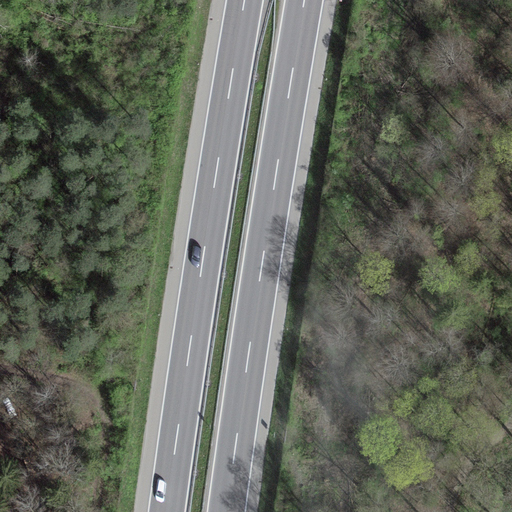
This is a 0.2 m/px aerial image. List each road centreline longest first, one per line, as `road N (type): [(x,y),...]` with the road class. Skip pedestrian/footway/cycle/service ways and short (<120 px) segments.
road 1 (motorway): [(245,0),(165,511)]
road 2 (motorway): [(225,511),(305,0)]
